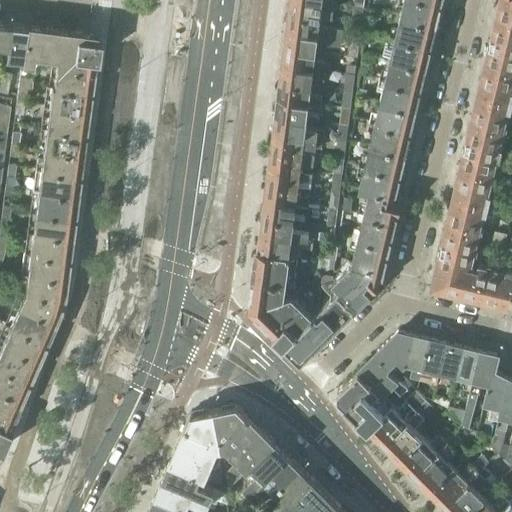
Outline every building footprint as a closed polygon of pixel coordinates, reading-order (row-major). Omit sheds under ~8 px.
[(288,4),(287,12),(320,16),(320,17),(331,18),(332,9),(333,1),(328,0),(290,0),(291,2),(288,4)] [(403,0),(401,12),(437,21),(442,1),(439,0),(403,0)] [(511,0),(498,0),(495,13),(511,17),(511,0)] [(354,3),(352,20),(362,21),(364,4),(363,4),(354,3)] [(288,22),(287,29),(341,36),(343,27),(339,27),(319,24),(320,17),(320,16),(287,12),(286,20),(288,22)] [(401,12),(395,35),(432,44),(437,21),(401,12)] [(511,17),(495,13),(490,37),(490,38),(511,42),(511,17)] [(13,56),(20,57),(25,24),(8,22),(5,45),(6,45),(1,77),(9,78),(11,68),(13,56)] [(33,54),(47,55),(50,28),(25,24),(20,57),(20,61),(32,63),(33,54)] [(55,57),(54,64),(94,69),(99,38),(92,37),(93,33),(50,28),(47,55),(55,57)] [(341,36),(287,29),(286,35),(284,37),(283,46),(316,50),(317,42),(337,44),(340,45),(341,36)] [(367,29),(365,40),(372,41),(374,30),(367,29)] [(383,54),(391,56),(427,65),(432,44),(395,35),(395,37),(388,35),(383,54)] [(511,42),(490,38),(489,45),(488,45),(482,69),(511,75),(511,42)] [(284,56),(283,63),(326,68),(330,69),(331,60),(315,58),(316,50),(283,46),(282,54),(284,56)] [(381,66),(379,76),(422,87),(427,65),(391,56),(388,68),(381,66)] [(362,62),(361,73),(368,74),(370,63),(362,62)] [(279,71),(278,79),(311,84),(312,76),(325,77),(326,68),(283,63),(282,69),(279,71)] [(54,64),(52,84),(89,89),(91,79),(93,78),(94,69),(54,64)] [(511,89),(511,90),(511,86),(511,75),(482,69),(476,92),(511,100),(511,89)] [(346,71),(344,88),(353,89),(355,72),(346,71)] [(383,89),(380,99),(417,108),(422,87),(379,76),(376,87),(383,89)] [(31,77),(25,77),(24,90),(26,90),(31,91),(33,82),(31,77)] [(279,90),(278,97),(321,102),(323,93),(310,92),(311,84),(278,79),(277,87),(279,90)] [(51,84),(48,105),(89,110),(90,101),(88,100),(89,89),(52,84),(51,84)] [(358,93),(366,95),(368,89),(359,87),(358,93)] [(343,89),(341,105),(350,106),(352,90),(343,89)] [(17,90),(16,101),(24,102),(26,90),(24,90),(17,90)] [(511,110),(511,103),(511,100),(476,92),(471,116),(503,124),(507,109),(511,110)] [(275,105),(274,113),(307,118),(319,120),(320,111),(321,102),(278,97),(277,103),(275,105)] [(371,109),(369,119),(412,130),(417,108),(380,99),(378,110),(371,109)] [(24,102),(16,101),(15,113),(23,114),(24,102)] [(0,112),(9,115),(11,106),(0,103),(0,112)] [(48,105),(45,126),(84,131),(85,120),(88,119),(89,110),(48,105)] [(337,119),(349,120),(350,107),(339,106),(337,119)] [(0,130),(7,132),(9,115),(0,112),(0,130)] [(275,124),(274,130),(322,137),(323,128),(306,126),(307,118),(274,113),(273,121),(275,124)] [(498,145),(503,124),(471,116),(465,140),(466,140),(501,148),(502,146),(498,145)] [(373,131),(370,142),(406,151),(412,130),(369,119),(366,130),(373,131)] [(14,121),(11,142),(19,143),(22,123),(14,121)] [(339,122),(337,139),(346,140),(348,123),(339,122)] [(45,129),(42,147),(84,152),(85,143),(83,142),(84,131),(45,126),(40,126),(40,128),(45,129)] [(270,139),(269,147),(303,151),(304,143),(321,145),(322,137),(274,130),(273,137),(270,139)] [(337,139),(335,155),(344,157),(344,156),(346,140),(337,139)] [(499,156),(501,148),(466,140),(464,148),(463,147),(458,171),(490,179),(496,155),(499,156)] [(11,142),(8,164),(16,165),(19,143),(11,142)] [(360,158),(359,162),(401,173),(406,151),(370,142),(368,153),(362,151),(360,158)] [(34,167),(40,168),(78,173),(80,162),(82,161),(84,152),(42,147),(40,164),(35,163),(34,166),(34,167)] [(270,157),(269,165),(312,170),(313,161),(302,159),(303,151),(269,147),(268,155),(270,157)] [(335,155),(333,172),(341,174),(344,157),(335,155)] [(346,169),(354,171),(356,162),(350,160),(348,160),(346,169)] [(359,162),(357,172),(363,174),(360,186),(370,188),(370,187),(397,193),(397,190),(401,173),(359,162)] [(16,165),(8,164),(7,175),(15,176),(16,165)] [(266,173),(265,182),(298,186),(299,177),(312,178),(313,171),(312,170),(269,165),(269,171),(266,173)] [(40,168),(37,188),(78,194),(79,185),(77,183),(78,173),(40,168)] [(487,192),(490,179),(458,171),(452,195),(488,204),(491,193),(487,192)] [(332,184),(331,189),(339,190),(341,174),(333,172),(332,184)] [(266,191),(265,198),(296,202),(297,193),(298,186),(265,182),(264,189),(266,191)] [(4,194),(14,196),(16,186),(5,184),(4,194)] [(370,188),(364,211),(397,219),(402,195),(397,193),(370,187),(370,188)] [(37,188),(34,209),(73,214),(74,204),(77,203),(78,194),(37,188)] [(331,189),(328,207),(337,208),(339,190),(331,189)] [(452,195),(446,219),(479,226),(482,211),(486,212),(488,204),(452,195)] [(344,197),(343,208),(350,209),(351,198),(344,197)] [(262,206),(260,215),(294,219),(295,211),(318,213),(319,205),(308,203),(296,202),(265,198),(264,204),(262,206)] [(11,206),(3,205),(1,217),(9,218),(11,206)] [(328,207),(326,222),(335,223),(337,208),(328,207)] [(34,209),(31,230),(73,235),(74,227),(72,225),(73,214),(34,209)] [(359,235),(359,236),(391,244),(397,219),(364,211),(361,226),(355,224),(352,233),(359,235)] [(262,225),(261,232),(312,239),(313,239),(315,230),(293,227),(294,219),(260,215),(259,223),(262,225)] [(479,226),(446,219),(441,243),(440,251),(471,258),(479,226)] [(339,232),(347,233),(348,222),(340,222),(339,232)] [(31,230),(29,251),(68,256),(69,245),(71,244),(73,235),(31,230)] [(315,230),(313,239),(323,240),(324,231),(315,230)] [(493,240),(504,243),(507,233),(495,230),(493,240)] [(257,241),(256,248),(298,254),(301,254),(302,246),(311,247),(312,239),(261,232),(260,238),(257,241)] [(354,258),(351,260),(385,268),(391,244),(359,236),(352,234),(349,246),(356,247),(354,258)] [(327,245),(325,257),(335,258),(336,246),(327,245)] [(256,248),(248,306),(293,291),(298,254),(256,248)] [(471,258),(440,251),(439,250),(437,259),(451,262),(469,266),(471,258)] [(29,251),(26,270),(67,276),(68,268),(66,267),(68,256),(29,251)] [(477,268),(469,266),(451,262),(445,291),(483,300),(491,267),(493,259),(488,258),(486,266),(478,264),(477,268)] [(445,291),(451,262),(437,259),(430,287),(445,291)] [(351,260),(334,277),(357,302),(361,298),(369,290),(370,289),(383,276),(385,268),(351,260)] [(505,271),(491,267),(483,300),(508,306),(511,290),(511,286),(511,268),(506,267),(505,271)] [(26,270),(24,288),(61,299),(63,291),(64,287),(66,286),(67,276),(26,270)] [(321,275),(320,282),(324,281),(329,279),(330,273),(324,273),(324,275),(321,275)] [(320,305),(283,341),(300,358),(357,302),(334,277),(332,279),(329,279),(324,281),(327,284),(313,298),(320,305)] [(248,306),(283,341),(320,305),(313,298),(327,284),(324,281),(320,282),(293,291),(248,306)] [(24,288),(17,305),(55,321),(59,313),(57,311),(59,307),(61,299),(24,288)] [(17,305),(9,324),(45,339),(49,330),(51,330),(55,321),(17,305)] [(9,324),(0,343),(24,353),(39,359),(41,353),(42,352),(40,350),(45,339),(9,324)] [(375,351),(377,353),(390,364),(392,361),(397,356),(404,363),(406,361),(413,332),(398,329),(375,351)] [(413,332),(406,361),(414,363),(411,375),(420,377),(423,365),(422,365),(425,353),(429,336),(413,332)] [(423,365),(420,377),(436,381),(446,340),(429,336),(425,353),(422,365),(423,365)] [(448,371),(456,373),(463,344),(446,340),(436,381),(445,383),(448,371)] [(0,365),(29,377),(33,369),(35,368),(39,359),(24,353),(0,343),(0,342),(0,365)] [(461,386),(470,388),(480,348),(463,344),(456,373),(464,374),(461,386)] [(482,378),(489,380),(490,381),(493,368),(497,352),(480,348),(470,388),(465,409),(462,421),(469,426),(478,390),(479,391),(482,378)] [(375,351),(359,368),(380,389),(384,392),(392,384),(401,392),(410,383),(411,382),(410,380),(405,376),(402,380),(386,367),(390,364),(377,353),(375,351)] [(0,389),(21,399),(25,390),(24,389),(29,377),(0,365),(0,389)] [(337,396),(355,414),(380,389),(359,368),(337,389),(337,396)] [(490,414),(499,416),(508,376),(493,368),(490,381),(489,380),(484,400),(493,402),(490,414)] [(509,415),(511,415),(511,377),(508,376),(499,416),(497,425),(494,435),(502,437),(504,438),(509,415)] [(368,426),(383,442),(426,398),(417,390),(416,388),(415,389),(397,406),(392,401),(368,426)] [(0,389),(0,411),(14,417),(21,399),(0,389)] [(355,414),(368,426),(392,401),(384,392),(380,389),(355,414)] [(383,442),(398,457),(423,432),(415,424),(434,406),(426,398),(383,442)] [(218,405),(211,406),(220,446),(225,445),(238,458),(252,446),(248,441),(262,428),(236,402),(221,404),(218,405)] [(461,421),(462,421),(465,409),(448,404),(446,411),(461,421)] [(190,410),(175,445),(192,452),(191,457),(210,465),(217,447),(220,446),(211,406),(209,407),(205,407),(190,410)] [(0,448),(14,417),(0,411),(0,448)] [(398,457),(415,473),(454,434),(446,426),(431,441),(423,432),(398,457)] [(229,486),(251,463),(274,439),(262,428),(248,441),(252,446),(238,458),(226,471),(228,485),(229,486)] [(477,433),(489,442),(494,435),(478,430),(477,433)] [(415,473),(430,489),(454,464),(445,455),(460,440),(454,434),(415,473)] [(494,435),(489,442),(499,450),(506,456),(509,443),(501,442),(502,437),(494,435)] [(243,482),(249,488),(286,452),(274,439),(251,463),(257,469),(243,482)] [(169,460),(200,473),(205,476),(210,465),(191,457),(192,452),(175,445),(169,460)] [(270,482),(275,487),(298,464),(286,452),(249,488),(256,495),(270,482)] [(445,503),(483,465),(488,460),(481,453),(462,472),(454,464),(430,489),(445,503)] [(169,460),(162,476),(210,496),(220,500),(224,491),(214,487),(197,480),(200,473),(169,460)] [(267,506),(273,511),(311,476),(298,464),(275,487),(281,493),(267,506)] [(483,465),(445,503),(453,511),(467,511),(493,485),(485,477),(490,472),(483,465)] [(162,476),(154,494),(185,507),(189,497),(206,504),(210,496),(162,476)] [(299,511),(323,489),(311,476),(273,511),(299,511)] [(497,511),(509,501),(505,496),(493,485),(467,511),(497,511)] [(299,511),(322,511),(334,500),(323,489),(299,511)] [(154,494),(147,511),(148,511),(182,511),(185,507),(154,494)] [(511,511),(511,497),(509,501),(497,511),(511,511)] [(346,511),(334,500),(322,511),(346,511)]
